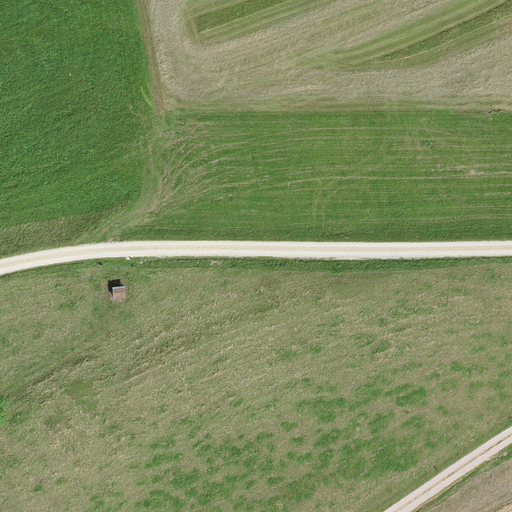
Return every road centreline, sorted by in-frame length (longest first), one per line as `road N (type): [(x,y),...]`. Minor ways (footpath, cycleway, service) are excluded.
road 1 (track): [(0,268),(117,250),(511,249)]
road 2 (track): [(117,250),(151,168),(159,118),(130,0)]
road 3 (track): [(511,434),(398,511)]
